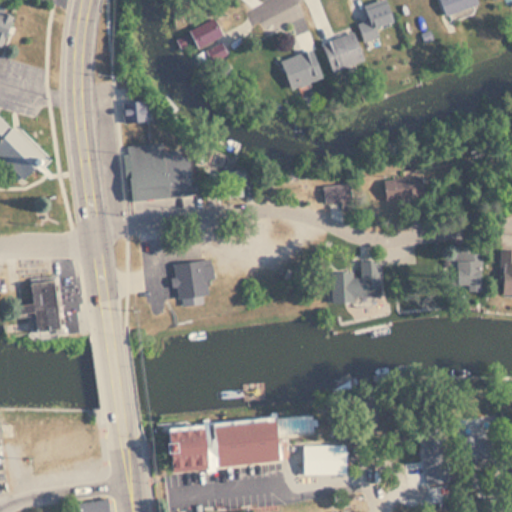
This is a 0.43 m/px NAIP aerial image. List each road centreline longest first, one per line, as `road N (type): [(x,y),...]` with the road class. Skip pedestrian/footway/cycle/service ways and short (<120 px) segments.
road 1 (residential): [(511,212),(93,227)]
road 2 (primary): [(102,303),(82,109),(87,0)]
road 3 (primary): [(124,448),(102,303)]
road 4 (residential): [(0,508),(129,473)]
